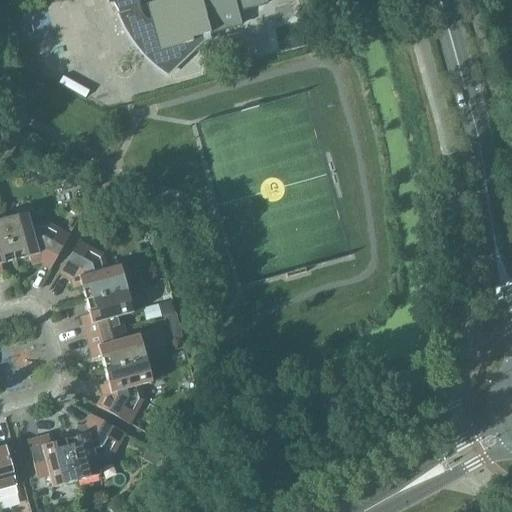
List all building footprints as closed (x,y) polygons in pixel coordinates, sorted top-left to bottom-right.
[(107,0),(108,5),(113,4),(118,13),(122,21),(126,29),(130,36),(138,47),(146,57),(155,65),(168,75),(210,34),(241,25),(237,12),(267,4),(265,0),(107,0)] [(28,214),(3,220),(15,262),(29,258),(32,266),(40,264),(50,270),(69,236),(45,222),(31,226),(28,214)] [(1,265),(15,262),(3,220),(0,221),(0,274),(3,274),(1,265)] [(73,289),(81,287),(85,302),(126,290),(120,266),(107,269),(103,255),(79,242),(60,275),(70,281),(73,289)] [(86,339),(123,328),(120,317),(133,314),(126,290),(85,302),(89,316),(81,318),(86,339)] [(173,302),(159,306),(162,317),(176,313),(173,302)] [(104,371),(145,360),(139,336),(126,339),(123,328),(86,339),(92,359),(100,357),(104,371)] [(183,352),(172,356),(175,364),(185,361),(183,352)] [(96,406),(130,426),(143,401),(140,387),(152,384),(145,360),(104,371),(108,385),(100,388),(102,396),(96,406)] [(79,437),(65,441),(76,482),(100,475),(96,463),(111,459),(124,435),(91,416),(85,426),(77,429),(79,437)] [(76,482),(65,441),(50,445),(48,436),(27,442),(37,479),(49,476),(52,489),(76,482)] [(0,499),(17,495),(15,486),(5,448),(0,449),(0,499)] [(149,450),(144,459),(156,466),(161,457),(149,450)]
